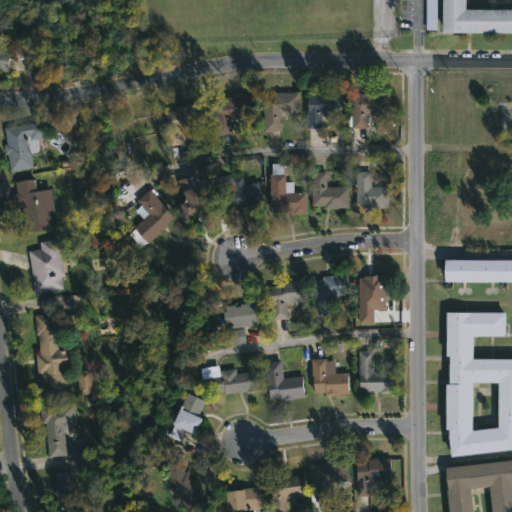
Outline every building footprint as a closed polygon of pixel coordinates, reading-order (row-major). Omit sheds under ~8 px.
[(425,0),(426,30),(436,30),(435,0),(425,0)] [(511,32),(439,32),(439,0),(462,0),(462,9),(511,9),(511,32)] [(6,66),(5,72),(0,71),(0,47),(10,49),(6,66)] [(309,128),(307,128),(307,94),(320,94),(320,91),(342,92),(342,112),(321,112),(320,128),(309,128)] [(269,131),(264,131),(264,92),(299,92),(299,112),(281,112),(281,131),(269,131)] [(364,128),(352,128),(352,93),(390,93),(390,114),(367,114),(367,128),(364,128)] [(218,135),(217,135),(212,101),(224,100),(224,97),(249,94),(251,114),(230,117),(232,133),(218,135)] [(511,101),(511,128),(499,128),(500,101),(511,101)] [(171,146),(164,113),(176,110),(175,108),(198,102),(203,123),(182,128),(185,142),(171,146)] [(31,153),(33,168),(10,172),(7,153),(4,154),(3,144),(6,144),(4,128),(44,121),(47,137),(37,139),(39,149),(37,152),(31,153)] [(283,164),(283,174),(286,174),(286,181),(294,181),(294,192),(306,192),(306,214),(293,214),(293,212),(272,212),(272,195),(270,195),(270,174),(272,174),(273,163),(283,164)] [(372,180),(372,186),(388,186),(388,208),(367,208),(367,206),(357,206),(357,171),(372,171),(372,180)] [(232,172),(234,178),(242,176),(244,184),(258,180),(263,200),(227,209),(219,175),(232,172)] [(327,172),(327,187),(349,186),(349,208),(313,208),(312,172),(327,172)] [(34,179),(36,191),(51,189),(54,210),(49,211),(52,226),(53,226),(53,229),(25,233),(21,203),(13,205),(11,194),(16,193),(15,182),(34,179)] [(202,185),(204,195),(215,192),(220,210),(185,219),(180,202),(186,200),(184,190),(202,185)] [(168,225),(148,243),(135,228),(130,232),(125,226),(131,221),(135,225),(148,214),(136,200),(149,189),(173,217),(166,223),(168,225)] [(63,289),(35,294),(28,251),(40,249),(39,242),(59,238),(65,276),(61,277),(63,289)] [(511,281),(463,281),(446,281),(447,259),(511,259),(511,281)] [(319,316),(317,316),(313,280),(322,279),(322,275),(347,273),(349,293),(331,295),(333,315),(319,316)] [(358,276),(358,323),(373,324),(373,310),(384,310),(384,276),(358,276)] [(275,320),(272,320),(268,287),(282,285),(281,282),(305,280),(307,301),(285,303),(287,319),(275,320)] [(263,301),(265,323),(245,326),(247,343),(232,345),(230,329),(225,330),(223,311),(226,311),(225,306),(235,305),(235,307),(240,306),(240,304),(263,301)] [(58,332),(60,348),(73,347),(75,367),(66,368),(68,396),(43,398),(41,373),(37,374),(35,355),(39,355),(38,334),(36,334),(34,315),(79,311),(80,330),(58,332)] [(474,350),(474,359),(511,359),(511,451),(448,459),(448,385),(451,385),(451,357),(447,357),(448,313),(507,313),(507,337),(474,336),(474,350)] [(394,373),(393,394),(359,393),(359,350),(374,350),(373,372),(394,373)] [(339,366),(336,373),(348,373),(348,393),(339,393),(339,396),(326,396),(326,393),(313,393),(313,377),(311,377),(311,359),(335,359),(339,366)] [(282,370),(283,378),(303,375),(306,397),(283,401),(283,400),(279,401),(279,398),(268,400),(263,363),(281,360),(282,370)] [(219,365),(220,370),(236,368),(237,373),(255,370),(258,390),(225,394),(225,390),(212,392),(210,378),(203,379),(202,368),(219,365)] [(93,394),(79,395),(77,371),(91,370),(93,394)] [(203,419),(196,434),(184,429),(179,441),(168,436),(187,393),(204,400),(197,416),(203,419)] [(74,402),(77,428),(64,430),(67,456),(48,458),(45,423),(41,424),(39,407),(74,402)] [(360,497),(357,497),(356,463),(368,462),(367,459),(390,458),(391,478),(372,479),(372,496),(360,497)] [(511,511),(489,511),(487,486),(469,488),(472,511),(447,511),(445,487),(446,486),(444,467),(511,458),(511,511)] [(181,461),(185,470),(187,469),(192,480),(196,478),(206,501),(185,510),(166,468),(181,461)] [(322,502),(316,502),(314,465),(325,464),(324,462),(349,461),(350,480),(332,482),(333,501),(322,502)] [(74,472),(75,483),(77,483),(80,511),(57,511),(54,486),(57,486),(55,474),(74,472)] [(272,511),(270,482),(282,481),(281,477),(304,474),(307,495),(286,498),(287,511),(272,511)] [(232,511),(229,511),(226,490),(260,486),(263,508),(232,511)]
